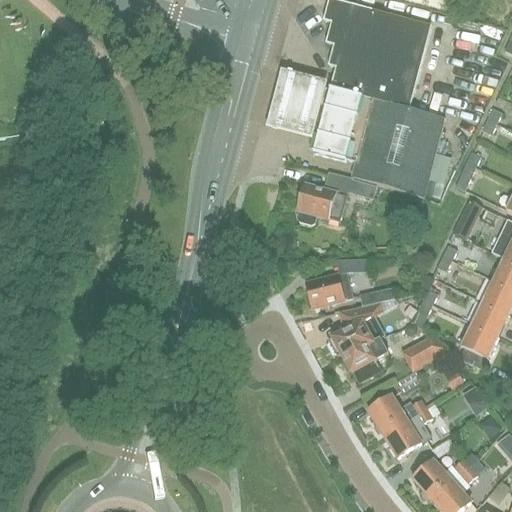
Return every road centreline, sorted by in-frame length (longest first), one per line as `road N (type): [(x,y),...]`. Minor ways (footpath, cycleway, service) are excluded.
road 1 (secondary): [(131,492),(246,40)]
road 2 (residential): [(310,390),(282,336),(253,332),(246,358),(303,384)]
road 3 (residential): [(390,511),(310,390)]
road 4 (tertiary): [(119,0),(246,40)]
